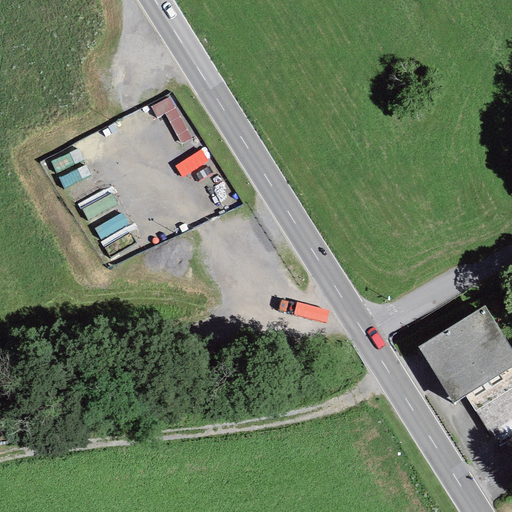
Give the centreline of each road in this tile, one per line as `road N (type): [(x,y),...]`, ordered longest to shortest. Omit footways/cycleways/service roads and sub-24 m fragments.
road 1 (secondary): [(364,334),(152,0)]
road 2 (secondary): [(475,511),(364,334)]
road 3 (unclassified): [(511,253),(364,334)]
